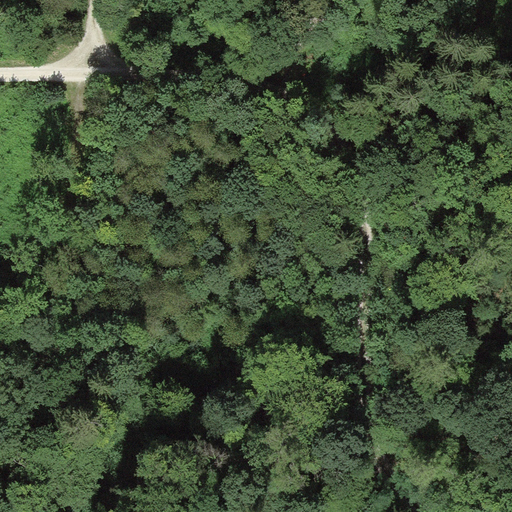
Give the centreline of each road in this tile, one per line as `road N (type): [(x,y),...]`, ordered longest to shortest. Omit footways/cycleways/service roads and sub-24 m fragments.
road 1 (track): [(38,511),(52,281),(92,0)]
road 2 (track): [(415,511),(368,436),(355,199),(343,160),(296,101),(238,83)]
road 3 (track): [(338,0),(238,83),(0,75)]
